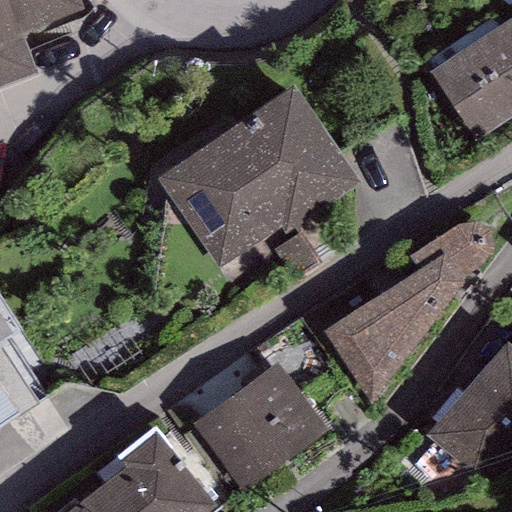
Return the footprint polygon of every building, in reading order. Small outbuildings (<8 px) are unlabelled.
[(0,0),(0,43),(14,38),(10,30),(61,9),(57,0),(0,0)] [(511,28),(438,76),(475,133),(511,108),(511,28)] [(292,98),(164,183),(219,265),(347,179),(292,98)] [(466,236),(328,336),(367,389),(466,288),(455,275),(479,256),(466,236)] [(511,355),(504,349),(430,437),(485,476),(511,457),(511,355)] [(192,425),(218,458),(301,396),(275,362),(192,425)] [(0,395),(14,388),(0,364),(0,395)] [(327,430),(301,396),(218,458),(244,493),(327,430)] [(110,511),(136,511),(186,472),(172,455),(174,453),(154,427),(116,458),(125,469),(95,493),(110,511)] [(186,472),(136,511),(208,511),(214,507),(186,472)] [(110,511),(95,493),(70,511),(110,511)]
